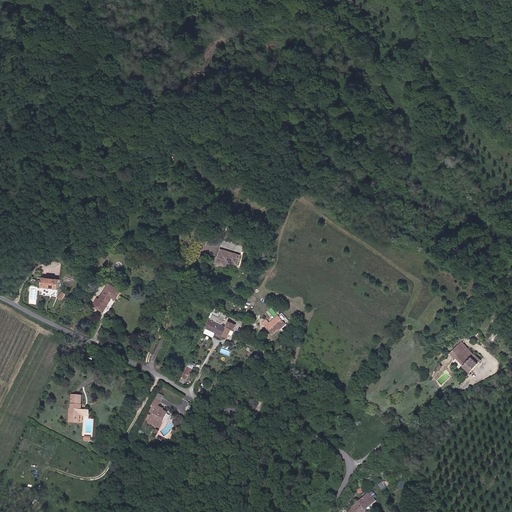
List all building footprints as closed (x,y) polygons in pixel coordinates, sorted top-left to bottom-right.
[(222,249),(218,263),(228,266),(230,260),(239,263),(241,254),(222,249)] [(61,278),(44,277),(43,288),(52,289),(52,286),(55,287),(55,289),(60,289),(61,278)] [(123,291),(109,283),(100,298),(99,297),(94,305),(105,312),(114,297),(118,300),(123,291)] [(225,320),(213,314),(207,327),(229,338),(233,328),(235,329),(237,324),(231,321),(228,326),(223,324),(225,320)] [(280,316),(272,323),(269,319),(264,323),(274,335),(287,324),(280,316)] [(482,360),(462,341),(451,353),(456,358),(458,357),(465,364),(465,365),(472,371),(482,360)] [(186,363),(179,380),(186,383),(193,365),(186,363)] [(71,419),(82,419),(82,414),(91,415),(92,410),(82,409),(83,397),(74,396),(74,408),(72,408),(71,419)] [(166,408),(162,407),(164,404),(158,400),(153,410),(156,411),(150,422),(159,427),(164,418),(166,419),(169,413),(165,410),(166,408)] [(385,477),(377,484),(382,489),(389,482),(385,477)] [(365,511),(377,502),(369,493),(347,511),(365,511)]
